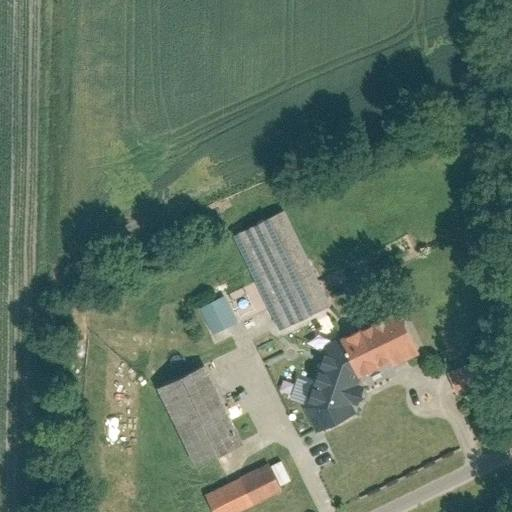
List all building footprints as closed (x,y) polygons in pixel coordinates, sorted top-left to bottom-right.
[(280,215),(229,240),(275,333),(298,320),(326,307),(280,215)] [(220,299),(197,310),(210,337),(233,327),(220,299)] [(352,412),(348,404),(349,400),(357,402),(361,387),(354,385),(358,374),(391,358),(392,363),(417,351),(398,312),(328,346),(307,406),(318,430),(352,412)] [(465,369),(446,378),(455,397),(474,387),(465,369)] [(201,370),(154,393),(191,470),(239,447),(201,370)] [(265,467),(202,500),(208,511),(240,511),(278,493),(265,467)]
